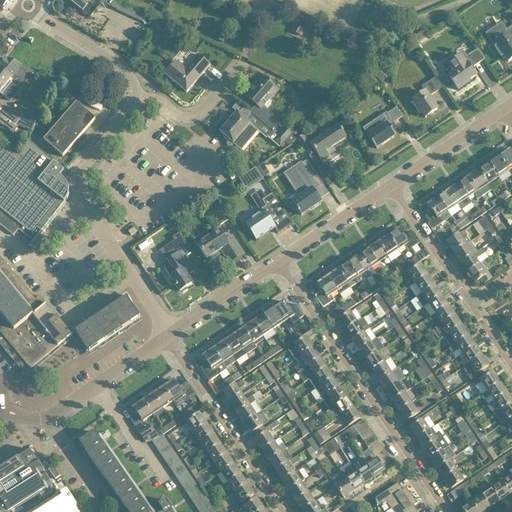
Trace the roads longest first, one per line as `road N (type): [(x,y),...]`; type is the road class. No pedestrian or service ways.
road 1 (residential): [(279,262),(446,511)]
road 2 (residential): [(168,337),(85,204),(79,179),(134,97)]
road 3 (residential): [(283,511),(168,337)]
road 4 (residential): [(46,418),(168,337)]
road 5 (residential): [(134,97),(118,65),(25,10)]
road 6 (residential): [(470,304),(389,187)]
road 7 (residential): [(389,187),(505,110)]
road 8 (residential): [(168,337),(279,262)]
road 9 (residential): [(279,262),(389,187)]
road 10 (residential): [(134,97),(191,117),(240,64)]
